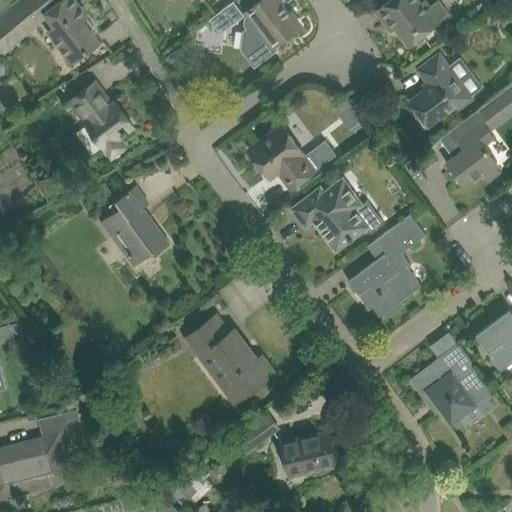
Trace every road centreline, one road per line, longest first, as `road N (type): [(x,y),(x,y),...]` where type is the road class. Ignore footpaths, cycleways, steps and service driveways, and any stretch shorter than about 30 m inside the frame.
road 1 (unclassified): [(372,358),(230,185),(205,131)]
road 2 (unclassified): [(205,131),(330,33),(335,0)]
road 3 (unclassified): [(372,358),(486,268),(500,228)]
road 4 (unclassified): [(427,511),(412,420),(372,358)]
road 5 (unclassified): [(205,131),(122,0)]
